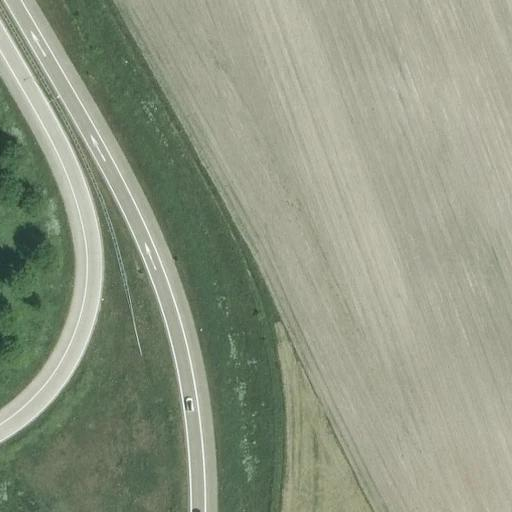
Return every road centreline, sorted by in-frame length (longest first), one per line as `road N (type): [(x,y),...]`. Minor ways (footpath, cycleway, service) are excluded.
road 1 (motorway): [(196,511),(190,398),(159,291),(116,186),(5,0)]
road 2 (motorway): [(0,37),(49,125),(80,205),(89,276),(70,358),(0,434)]
